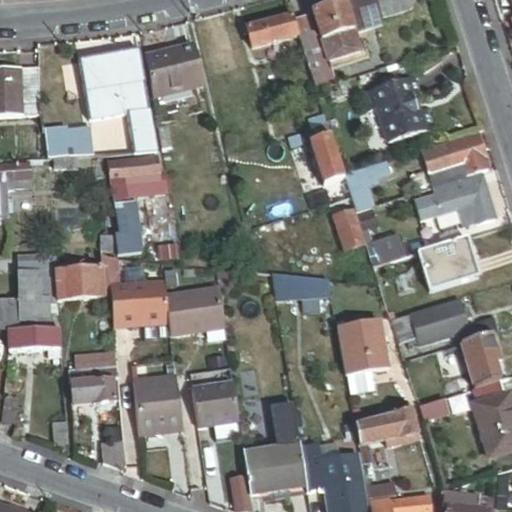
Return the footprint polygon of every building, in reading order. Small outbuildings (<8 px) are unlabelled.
[(351,25),(380,16),(375,0),(342,0),(344,6),(345,6),(351,25)] [(375,0),(380,16),(382,21),(412,11),(408,0),(375,0)] [(344,6),(313,16),(321,43),(354,33),(351,25),(345,6),(344,6)] [(315,91),(334,85),(329,67),(321,43),(313,16),(293,22),(298,38),(315,91)] [(382,21),(380,16),(351,25),(354,33),(355,37),(356,37),(384,28),(382,21)] [(293,22),(292,19),(248,33),(254,52),(298,38),(293,22)] [(321,43),(329,67),(362,57),(356,37),(355,37),(354,33),(321,43)] [(196,48),(145,58),(153,100),(205,90),(196,48)] [(149,110),(140,51),(79,60),(89,120),(129,113),(149,110)] [(44,119),(41,71),(20,72),(23,120),(44,119)] [(0,121),(23,120),(20,72),(0,73),(0,121)] [(413,78),(362,95),(367,112),(376,109),(388,144),(433,129),(426,107),(417,110),(412,96),(418,94),(413,78)] [(121,150),(121,158),(157,151),(149,110),(129,113),(134,147),(121,150)] [(328,129),(324,119),(309,124),(312,134),(316,133),(328,129)] [(320,144),(331,141),(328,129),(316,133),(320,144)] [(47,164),(91,162),(90,149),(88,131),(45,135),(47,164)] [(477,141),(476,136),(461,141),(463,146),(477,141)] [(343,178),(331,141),(320,144),(311,147),(324,190),(345,183),(343,178)] [(477,141),(463,146),(449,150),(454,169),(464,166),(483,160),(477,141)] [(91,162),(106,162),(110,160),(121,158),(121,150),(121,149),(90,149),(91,162)] [(454,169),(449,150),(429,156),(435,175),(437,175),(454,169)] [(157,157),(119,165),(123,184),(126,183),(160,176),(157,157)] [(469,179),(487,173),(483,160),(464,166),(469,179)] [(36,187),(35,165),(0,166),(0,188),(10,188),(36,187)] [(123,184),(119,165),(108,167),(112,186),(123,184)] [(469,179),(464,166),(454,169),(437,175),(441,188),(469,179)] [(371,170),(343,178),(345,183),(351,204),(355,216),(373,210),(365,184),(374,181),(371,170)] [(452,194),(458,213),(472,208),(475,218),(477,225),(494,220),(481,178),(450,187),(452,194)] [(130,201),(126,183),(123,184),(112,186),(110,186),(114,204),(129,201),(130,201)] [(0,221),(11,221),(10,188),(0,188),(0,221)] [(443,217),(458,213),(452,194),(416,205),(421,224),(443,217)] [(129,201),(114,204),(116,216),(122,246),(135,245),(134,230),(129,201)] [(351,204),(333,210),(337,222),(355,216),(351,204)] [(472,208),(458,213),(461,223),(475,218),(472,208)] [(461,223),(458,213),(443,217),(447,230),(468,223),(470,228),(477,225),(475,218),(461,223)] [(366,250),(355,216),(337,222),(335,223),(345,256),(366,250)] [(114,236),(101,236),(101,254),(113,254),(114,236)] [(400,239),(366,250),(372,269),(406,258),(400,239)] [(471,240),(421,256),(434,295),(483,279),(471,240)] [(40,273),(52,272),(50,256),(11,259),(12,275),(40,273)] [(104,301),(103,269),(57,272),(59,298),(59,302),(104,301)] [(59,298),(57,272),(52,272),(40,273),(42,299),(59,298)] [(59,302),(59,298),(42,299),(40,273),(12,275),(13,304),(0,304),(0,335),(9,335),(62,332),(59,302)] [(331,300),(328,284),(271,277),(272,283),(274,297),(276,306),(331,300)] [(165,296),(164,283),(112,287),(115,327),(169,324),(165,296)] [(274,297),(272,283),(237,285),(239,299),(274,297)] [(226,330),(220,289),(165,296),(169,324),(171,337),(226,330)] [(469,334),(460,303),(394,324),(401,346),(417,341),(420,350),(469,334)] [(275,314),(262,316),(264,329),(277,327),(275,314)] [(493,339),(498,337),(494,325),(475,331),(479,343),(493,339)] [(378,327),(337,334),(345,379),(366,375),(386,371),(378,327)] [(50,359),(64,359),(62,332),(9,335),(10,353),(50,352),(50,359)] [(502,366),(493,339),(479,343),(461,349),(475,393),(500,386),(501,385),(496,368),(502,366)] [(118,369),(117,354),(98,355),(99,361),(81,362),(82,372),(118,369)] [(118,369),(82,372),(70,373),(71,386),(72,386),(94,384),(94,386),(107,385),(108,401),(95,402),(95,404),(95,407),(117,405),(116,383),(119,383),(118,369)] [(370,396),(366,375),(345,379),(349,400),(370,396)] [(176,378),(133,383),(138,432),(163,429),(164,434),(182,432),(176,378)] [(94,384),(72,386),(74,406),(95,404),(95,402),(94,386),(94,384)] [(94,386),(95,402),(108,401),(107,385),(94,386)] [(234,385),(194,391),(199,431),(240,425),(234,385)] [(500,386),(475,393),(468,396),(488,461),(511,453),(511,396),(504,399),(500,386)] [(19,425),(21,398),(6,397),(4,424),(19,425)] [(443,403),(418,411),(422,424),(446,417),(443,403)] [(418,440),(412,422),(398,424),(402,443),(418,440)] [(58,446),(70,446),(69,423),(57,424),(58,446)] [(361,432),(362,436),(365,451),(368,450),(388,446),(400,443),(402,443),(398,424),(361,432)] [(126,456),(123,429),(111,430),(112,446),(102,447),(103,468),(128,477),(126,456)] [(356,437),(363,468),(372,467),(368,450),(365,451),(362,436),(356,437)] [(420,447),(418,440),(402,443),(400,443),(402,450),(420,447)] [(402,450),(400,443),(388,446),(390,453),(402,450)] [(301,452),(300,448),(244,457),(251,498),(307,489),(301,452)] [(319,450),(301,452),(307,489),(308,496),(325,493),(327,511),(365,511),(358,460),(321,466),(319,450)] [(395,500),(393,488),(376,489),(365,490),(368,503),(376,502),(395,500)] [(476,500),(444,497),(443,511),(446,511),(453,511),(481,511),(482,510),(475,509),(476,500)] [(252,511),(251,498),(236,500),(237,511),(252,511)] [(430,511),(430,502),(374,508),(374,511),(430,511)] [(0,509),(7,511),(23,511),(2,503),(0,508),(0,509)]
